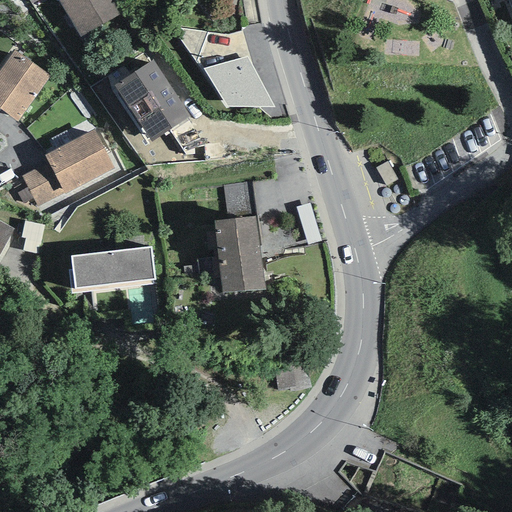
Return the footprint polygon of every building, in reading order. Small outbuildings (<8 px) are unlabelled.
[(121,0),(58,0),(80,37),(127,10),(121,0)] [(49,76),(14,51),(0,70),(0,110),(16,122),(49,76)] [(248,56),(204,69),(226,108),(273,107),(248,56)] [(131,113),(171,88),(153,60),(114,85),(131,113)] [(171,88),(131,113),(151,143),(190,118),(171,88)] [(93,129),(44,155),(48,163),(64,193),(65,194),(114,168),(93,129)] [(64,193),(48,163),(22,177),(37,207),(64,193)] [(254,216),(208,220),(216,294),(265,290),(254,216)] [(0,253),(13,229),(0,222),(0,253)] [(30,222),(23,251),(39,255),(46,226),(30,222)] [(71,257),(73,270),(68,270),(70,294),(155,285),(150,248),(71,257)] [(307,359),(275,363),(279,391),(311,387),(307,359)]
